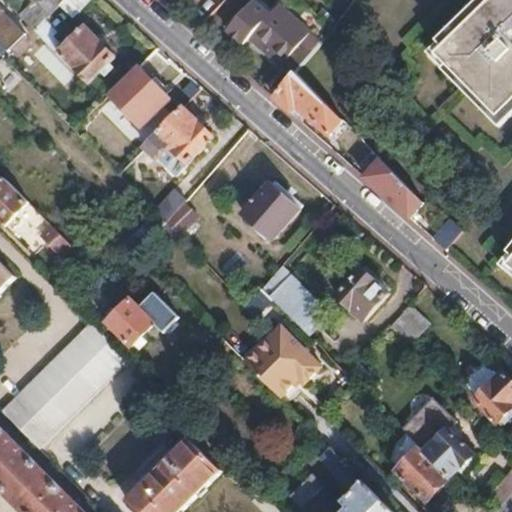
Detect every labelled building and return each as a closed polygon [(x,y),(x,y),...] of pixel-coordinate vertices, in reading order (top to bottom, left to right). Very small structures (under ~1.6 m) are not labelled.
[(34,0),(50,14),(59,4),(62,0),(34,0)] [(62,0),(59,4),(73,17),(89,0),(62,0)] [(244,44),(250,38),(292,77),(297,72),(323,41),(282,3),(273,12),(260,0),(254,0),(228,29),(244,44)] [(511,0),(491,0),(437,53),(499,117),(511,104),(511,0)] [(27,8),(21,14),(36,29),(41,23),(27,8)] [(16,10),(9,17),(34,43),(42,36),(36,29),(21,14),(16,10)] [(41,23),(36,29),(42,36),(53,47),(56,44),(59,41),(52,34),(56,31),(44,20),(41,23)] [(56,44),(53,47),(59,52),(89,83),(115,56),(85,26),(61,50),(56,44)] [(138,67),(110,93),(141,126),(170,99),(138,67)] [(292,77),(273,98),(292,115),(298,109),(329,137),(344,121),(297,72),(292,77)] [(184,107),(146,147),(157,158),(170,146),(189,166),(215,138),(184,107)] [(368,146),(350,166),(365,179),(382,160),(368,146)] [(382,160),(365,179),(410,220),(424,205),(382,160)] [(6,177),(0,182),(0,220),(6,226),(30,202),(6,177)] [(272,184),(245,214),(275,241),(301,210),(272,184)] [(174,189),(155,210),(158,213),(167,222),(184,203),(187,200),(174,189)] [(184,203),(167,222),(182,238),(200,218),(184,203)] [(158,213),(138,232),(147,241),(167,222),(158,213)] [(451,220),(433,240),(446,252),(465,230),(451,220)] [(58,230),(52,224),(43,233),(61,253),(71,243),(58,230)] [(0,259),(0,293),(17,277),(0,259)] [(281,266),(262,288),(283,310),(309,335),(330,314),(281,266)] [(363,270),(338,296),(366,322),(392,295),(363,270)] [(262,288),(248,304),(268,325),(283,310),(262,288)] [(133,299),(109,322),(133,347),(157,323),(133,299)] [(409,309),(391,328),(409,347),(427,327),(409,309)] [(93,321),(3,410),(22,429),(112,340),(93,321)] [(282,326),(245,361),(281,397),(299,379),(303,383),(321,365),(282,326)] [(112,340),(22,429),(41,447),(130,358),(112,340)] [(358,362),(347,374),(356,382),(367,394),(378,383),(358,362)] [(462,386),(476,401),(499,378),(485,364),(462,386)] [(499,378),(476,401),(480,404),(495,420),(500,424),(511,412),(511,381),(504,374),(499,378)] [(169,376),(159,387),(167,395),(177,384),(169,376)] [(299,379),(281,397),(285,401),(303,383),(299,379)] [(433,399),(403,429),(408,435),(422,448),(452,479),(475,456),(449,431),(456,424),(433,399)] [(87,511),(0,423),(0,486),(25,511),(87,511)] [(313,429),(307,434),(319,446),(322,443),(324,441),(313,429)] [(399,444),(394,460),(402,468),(422,448),(408,435),(399,444)] [(191,440),(128,503),(137,511),(182,511),(223,471),(191,440)] [(395,511),(324,441),(322,443),(329,451),(324,456),(361,494),(359,495),(357,493),(345,505),(351,511),(350,511),(395,511)] [(402,468),(398,472),(428,503),(452,479),(422,448),(402,468)] [(314,473),(294,495),(306,508),(327,487),(314,473)]
